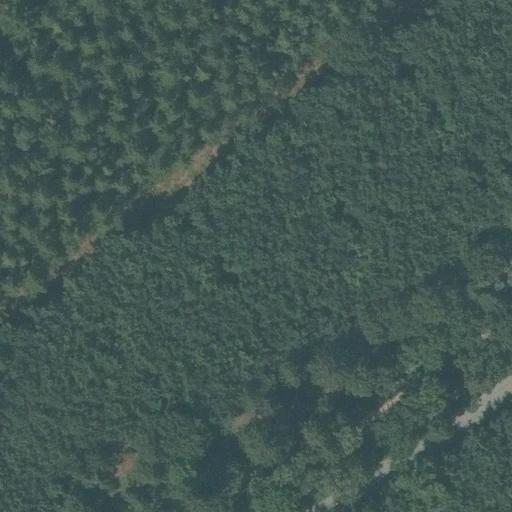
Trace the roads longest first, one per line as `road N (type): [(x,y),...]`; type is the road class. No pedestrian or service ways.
road 1 (unknown): [(511,228),(332,319),(97,511)]
road 2 (track): [(210,511),(352,440),(441,354),(511,313)]
road 3 (tertiary): [(511,386),(326,511)]
